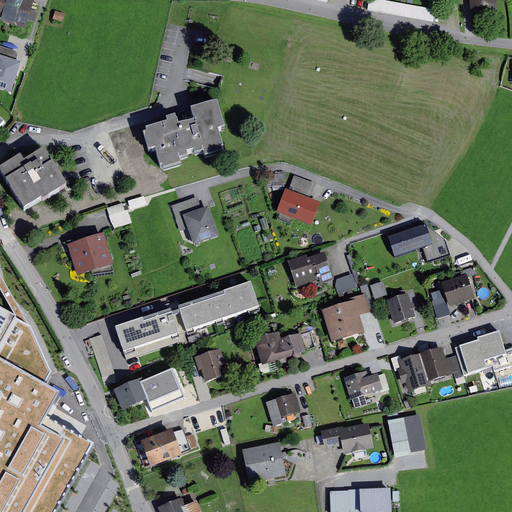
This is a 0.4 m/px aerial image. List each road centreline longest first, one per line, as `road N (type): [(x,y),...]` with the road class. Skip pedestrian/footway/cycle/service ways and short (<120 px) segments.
road 1 (residential): [(114,434),(511,314)]
road 2 (residential): [(272,0),(511,43)]
road 3 (residential): [(0,226),(56,312),(114,434)]
road 4 (residential): [(321,180),(442,222),(511,295)]
